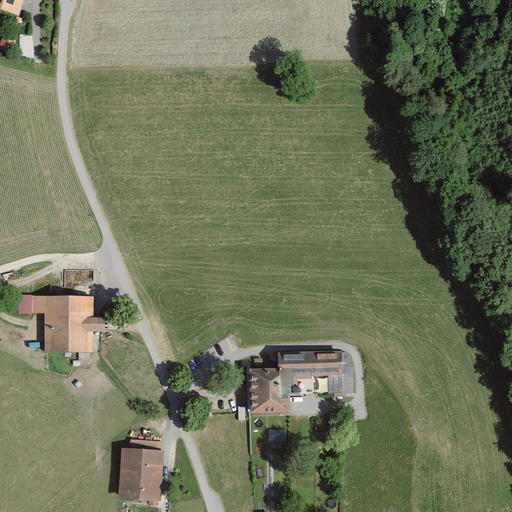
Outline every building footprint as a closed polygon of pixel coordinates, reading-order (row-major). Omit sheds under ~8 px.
[(24,0),(0,0),(0,5),(20,13),(24,0)] [(95,295),(21,293),(20,311),(49,311),(48,348),(96,349),(96,330),(109,330),(109,316),(95,316),(95,295)] [(282,362),(282,367),(292,367),(292,376),(314,376),(314,371),(330,371),(344,372),(344,362),(282,362)] [(282,367),(254,366),(254,411),(293,411),(292,376),(292,367),(282,367)] [(344,372),(330,371),(330,393),(355,393),(356,372),(344,372)] [(133,438),(132,447),(162,449),(162,440),(133,438)] [(132,447),(125,446),(121,498),(162,501),(166,449),(162,449),(132,447)]
